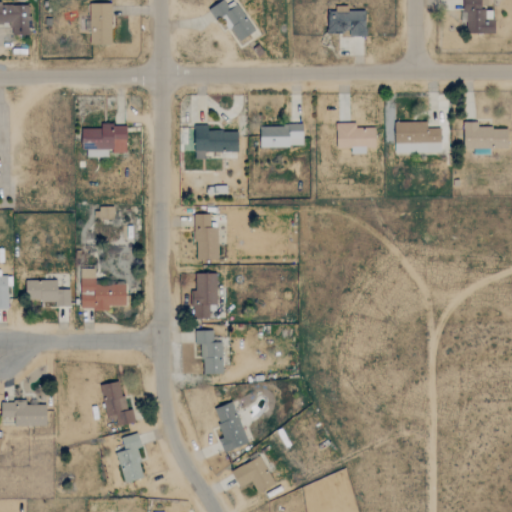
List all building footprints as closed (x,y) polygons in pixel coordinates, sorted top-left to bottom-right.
[(254,31),(235,1),(227,7),(222,0),(208,9),(215,20),(225,15),(232,26),(229,28),(238,41),(254,31)] [(493,33),(494,10),(487,10),(487,0),(464,0),(464,33),(493,33)] [(0,24),(10,24),(10,35),(29,35),(29,4),(0,3),(0,24)] [(110,3),(89,3),(89,44),(111,44),(110,3)] [(327,11),(327,33),(349,32),(349,37),(366,36),(365,10),(347,10),(347,6),(334,6),(335,11),(327,11)] [(440,129),(427,129),(427,122),(394,122),(394,153),(440,152),(440,129)] [(489,153),(489,148),(508,148),(508,127),(478,127),(478,122),(464,122),(464,154),(489,153)] [(336,147),(350,147),(350,153),(365,154),(365,147),(375,148),(375,128),(355,128),(355,123),(336,123),(336,147)] [(81,128),(81,150),(87,150),(87,156),(107,156),(107,152),(126,152),(126,125),(100,124),(100,128),(81,128)] [(205,152),(238,151),(237,130),(208,131),(208,125),(194,125),(194,159),(205,159),(205,152)] [(260,147),(303,146),(302,125),(259,126),(260,147)] [(113,207),(98,207),(98,219),(114,219),(113,207)] [(217,228),(209,228),(209,215),(194,214),(193,259),(217,260),(217,228)] [(80,310),(108,309),(108,305),(125,305),(125,284),(95,284),(95,269),(79,269),(80,310)] [(0,271),(0,308),(7,309),(8,272),(0,271)] [(215,311),(216,274),(193,274),(192,319),(208,319),(208,311),(215,311)] [(25,280),(25,301),(54,301),(54,307),(69,307),(69,289),(57,289),(57,280),(25,280)] [(195,344),(201,344),(202,374),(222,374),(221,340),(213,340),(212,330),(194,330),(195,344)] [(100,385),(106,421),(116,419),(117,426),(134,423),(131,409),(125,410),(119,381),(100,385)] [(25,405),(25,402),(1,402),(1,417),(13,418),(13,426),(45,426),(46,405),(25,405)] [(248,443),(232,402),(211,410),(227,451),(248,443)] [(144,478),(136,448),(141,447),(137,433),(120,438),(124,451),(115,453),(123,483),(144,478)] [(257,494),(274,484),(258,456),(230,471),(239,487),(250,481),(257,494)]
